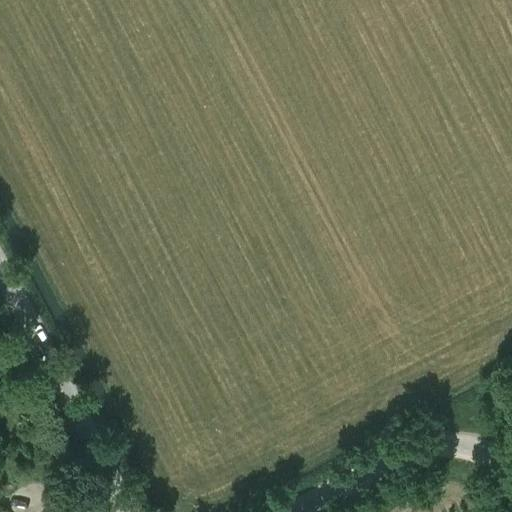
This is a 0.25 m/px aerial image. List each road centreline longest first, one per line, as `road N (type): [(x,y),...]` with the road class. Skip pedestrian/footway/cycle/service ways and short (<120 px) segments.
road 1 (tertiary): [(126,511),(0,272)]
road 2 (tertiary): [(511,469),(487,450),(437,443),(296,511)]
